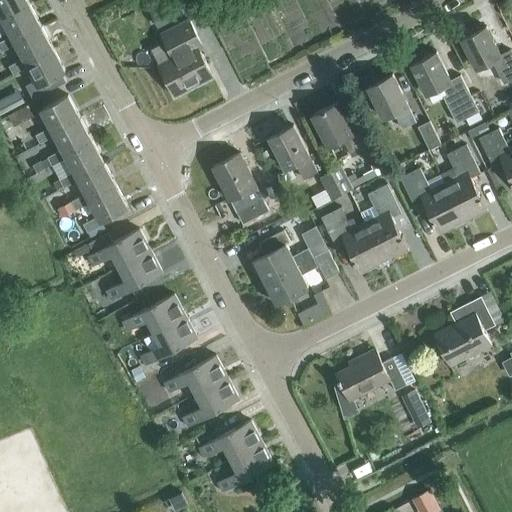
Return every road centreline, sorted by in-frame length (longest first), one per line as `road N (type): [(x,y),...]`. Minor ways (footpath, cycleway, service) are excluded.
road 1 (residential): [(152,151),(452,0)]
road 2 (residential): [(263,364),(511,237)]
road 3 (residential): [(263,364),(152,151)]
road 4 (residential): [(152,151),(71,0)]
road 5 (residential): [(339,511),(263,364)]
